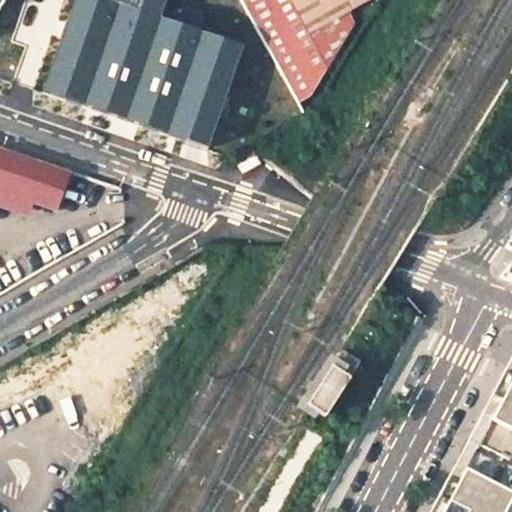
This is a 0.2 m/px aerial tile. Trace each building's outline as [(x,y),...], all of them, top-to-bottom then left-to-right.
[(73,0),(42,92),(207,150),(242,47),(160,19),(166,0),(73,0)] [(308,98),(354,25),(347,13),(308,35),(288,0),(244,0),(241,2),(298,104),(308,98)] [(370,0),(288,0),(308,35),(347,13),(370,0)] [(0,147),(0,193),(36,206),(54,212),(68,171),(0,147)] [(242,173),(258,163),(249,149),(245,151),(234,158),(242,173)] [(0,206),(32,218),(36,206),(0,193),(0,206)] [(341,351),(306,406),(324,417),(359,362),(341,351)] [(511,511),(511,353),(497,383),(431,509),(429,511),(511,511)]
